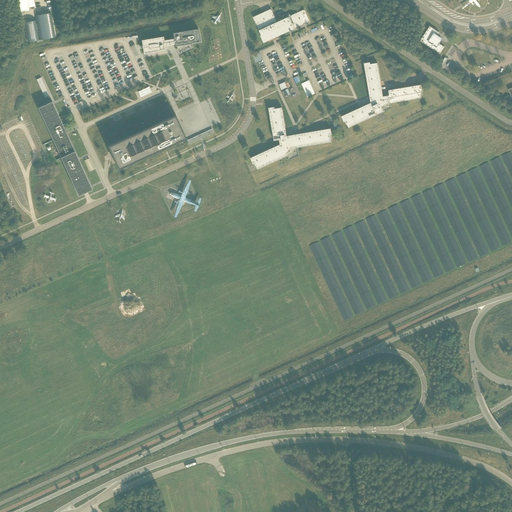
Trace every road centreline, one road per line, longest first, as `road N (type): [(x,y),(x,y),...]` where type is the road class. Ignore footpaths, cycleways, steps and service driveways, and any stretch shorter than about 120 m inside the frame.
road 1 (unclassified): [(88,506),(181,466),(293,441),(388,445),(449,457),(511,483)]
road 2 (secondary): [(371,351),(19,511)]
road 3 (secondary): [(134,473),(259,436),(389,432)]
road 4 (secondary): [(493,301),(371,351)]
road 5 (secondary): [(389,432),(415,416),(422,378),(407,358),(371,351)]
